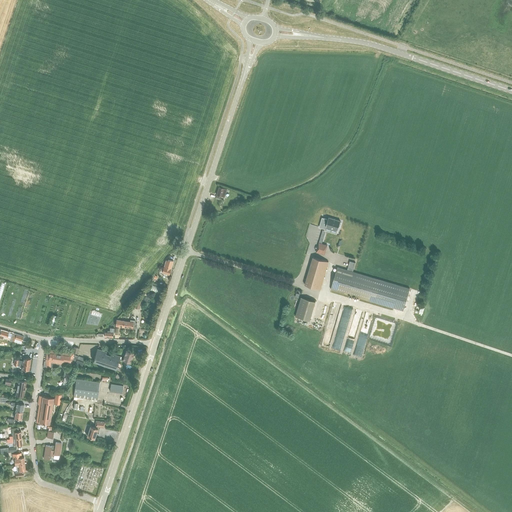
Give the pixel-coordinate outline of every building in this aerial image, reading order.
[(224,197),(226,189),(219,187),(216,194),(224,197)] [(322,218),(319,227),(325,229),(326,226),(338,230),(339,226),(340,227),(341,222),(340,222),(340,221),(328,217),(328,219),(322,218)] [(319,242),(316,252),(325,255),(327,245),(322,243),(319,242)] [(313,257),(305,285),(320,289),(328,261),(313,257)] [(163,266),(161,272),(169,274),(171,269),(170,268),(173,261),(168,259),(168,260),(166,260),(164,266),(163,266)] [(337,267),(331,289),(403,310),(409,287),(337,267)] [(301,297),(295,317),(310,321),(315,302),(301,297)] [(136,328),(137,323),(134,323),(135,321),(130,320),(130,322),(124,321),(120,320),(117,320),(116,326),(123,327),(123,326),(136,328)] [(105,332),(105,336),(113,337),(113,333),(114,333),(114,328),(110,328),(110,331),(107,330),(107,332),(105,332)] [(22,340),(23,336),(14,333),(14,334),(8,332),(6,336),(9,337),(8,340),(12,341),(14,341),(15,338),(22,340)] [(60,351),(47,349),(46,359),(46,361),(46,367),(51,367),(54,367),(55,363),(69,365),(68,369),(67,369),(66,378),(69,378),(70,376),(71,368),(73,368),(74,362),(76,363),(78,355),(73,354),(74,353),(71,353),(60,351)] [(117,367),(120,356),(111,353),(110,355),(106,354),(107,352),(97,349),(93,361),(116,369),(117,367)] [(130,362),(133,352),(126,350),(123,360),(130,362)] [(97,400),(100,382),(76,379),(73,396),(97,400)] [(27,386),(27,381),(18,380),(16,396),(23,397),(25,386),(27,386)] [(122,393),(123,386),(111,384),(110,391),(122,393)] [(50,424),(54,397),(39,395),(38,404),(39,404),(36,422),(50,424)] [(15,411),(23,412),(24,404),(11,402),(10,405),(16,406),(15,411)] [(23,412),(15,411),(14,418),(21,419),(23,412)] [(104,427),(105,421),(96,420),(95,428),(90,426),(87,436),(94,438),(98,427),(104,427)] [(18,427),(13,428),(13,432),(12,432),(13,439),(22,438),(21,431),(19,431),(18,427)] [(13,439),(13,441),(14,446),(17,446),(17,445),(22,445),(22,438),(13,439)] [(61,443),(55,442),(55,448),(51,447),(51,446),(46,445),(44,458),(49,459),(50,455),(53,455),(59,456),(61,443)] [(21,453),(12,454),(13,458),(14,458),(15,465),(16,465),(25,463),(24,457),(22,457),(21,453)] [(15,471),(16,476),(24,476),(23,471),(26,470),(25,463),(16,465),(16,467),(16,468),(17,471),(15,471)]
